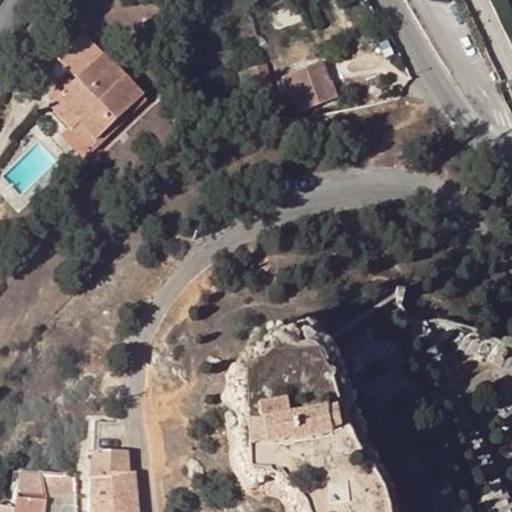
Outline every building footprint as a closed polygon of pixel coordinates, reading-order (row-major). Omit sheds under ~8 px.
[(72,130),(79,124),(95,142),(143,97),(82,34),(56,59),(77,80),(50,107),(72,130)] [(322,65),(284,79),(297,113),(337,98),(331,84),(330,84),(322,65)] [(263,67),(239,74),(248,111),(273,104),(263,67)] [(72,130),(89,148),(95,142),(79,124),(72,130)] [(256,410),(259,424),(245,427),(249,452),(329,439),(329,436),(338,435),(334,413),(325,415),(325,412),(287,419),(285,404),(256,410)] [(131,474),(129,452),(93,454),(88,505),(89,511),(138,511),(135,474),(131,474)] [(18,493),(19,473),(12,472),(10,493),(18,493)] [(0,511),(43,511),(44,507),(55,507),(53,498),(77,495),(75,473),(53,474),(45,475),(19,473),(18,493),(17,501),(16,501),(15,509),(0,507),(0,511)]
